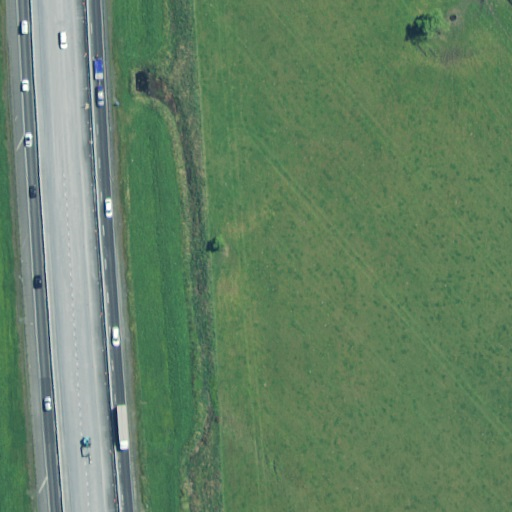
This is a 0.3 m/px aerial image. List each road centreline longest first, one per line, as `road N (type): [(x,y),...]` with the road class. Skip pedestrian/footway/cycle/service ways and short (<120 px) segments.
road 1 (motorway): [(82,0),(115,511)]
road 2 (motorway): [(61,511),(29,0)]
